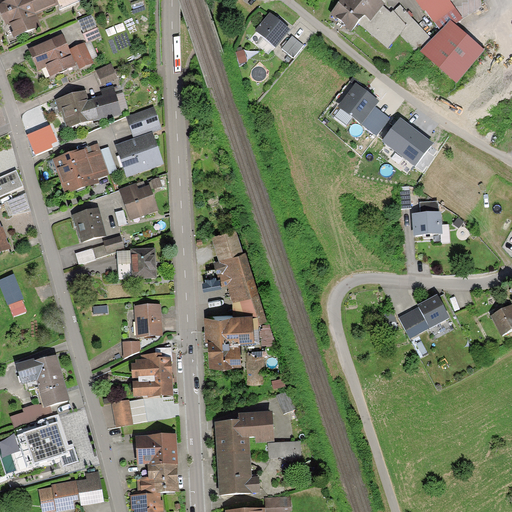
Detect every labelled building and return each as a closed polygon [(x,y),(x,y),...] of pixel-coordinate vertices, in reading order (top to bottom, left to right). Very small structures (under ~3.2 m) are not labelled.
[(15,0),(0,6),(0,9),(7,25),(10,24),(16,37),(36,28),(36,26),(32,28),(25,13),(32,10),(34,14),(55,5),(52,0),(15,0)] [(74,0),(52,0),(55,5),(58,3),(60,8),(75,2),(74,0)] [(375,0),(345,0),(332,16),(351,32),(359,23),(365,15),(371,19),(382,6),(375,0)] [(433,0),(423,8),(434,22),(453,8),(446,0),(433,0)] [(388,48),(401,35),(417,52),(432,39),(400,5),(391,13),(382,6),(371,19),(365,15),(359,23),(388,48)] [(92,16),(79,22),(89,43),(101,37),(92,16)] [(290,32),(272,17),(258,33),(276,48),(290,32)] [(451,29),(428,56),(455,79),(478,53),(451,29)] [(293,37),(283,49),(294,58),(305,46),(293,37)] [(62,38),(33,52),(41,69),(47,67),(50,72),(54,73),(57,72),(61,73),(66,71),(67,67),(74,64),(62,38)] [(82,46),(70,51),(75,62),(77,61),(80,68),(90,64),(82,46)] [(96,70),(99,78),(115,71),(111,64),(96,70)] [(115,71),(99,78),(102,84),(117,77),(115,71)] [(377,102),(358,87),(342,107),(354,117),(361,122),(377,102)] [(103,92),(105,99),(114,96),(112,89),(103,92)] [(85,94),(61,100),(69,129),(94,122),(93,120),(119,112),(114,96),(105,99),(88,104),(85,94)] [(339,105),(331,115),(346,127),(354,117),(342,107),(339,105)] [(151,109),(132,117),(138,135),(159,128),(151,109)] [(433,146),(401,121),(384,143),(417,168),(433,146)] [(151,137),(119,149),(129,174),(160,162),(151,137)] [(99,146),(92,148),(102,177),(109,174),(99,146)] [(65,159),(58,162),(60,168),(59,171),(62,178),(92,166),(90,160),(86,160),(83,153),(75,156),(71,153),(65,155),(65,159)] [(94,173),(92,166),(62,178),(64,184),(66,185),(69,193),(76,190),(78,193),(86,190),(86,186),(95,183),(92,176),(94,173)] [(16,171),(0,178),(0,197),(24,186),(16,171)] [(121,190),(124,198),(138,193),(135,185),(121,190)] [(138,193),(124,198),(130,214),(136,212),(138,215),(141,217),(146,215),(147,211),(154,209),(147,190),(138,193)] [(411,192),(401,193),(401,209),(411,209),(411,192)] [(25,196),(5,204),(10,216),(30,211),(25,196)] [(97,211),(75,217),(77,226),(80,225),(84,241),(103,236),(97,211)] [(440,215),(415,216),(415,236),(424,235),(424,239),(433,238),(433,234),(441,234),(440,228),(440,215)] [(449,227),(440,228),(441,234),(441,244),(450,243),(449,227)] [(0,252),(8,249),(0,229),(0,252)] [(232,230),(214,235),(235,299),(246,295),(248,303),(246,304),(248,314),(252,314),(252,324),(266,319),(245,252),(240,253),(232,230)] [(121,239),(105,244),(106,245),(108,255),(125,250),(121,239)] [(106,245),(93,250),(95,260),(108,255),(106,245)] [(93,250),(77,254),(80,264),(95,260),(93,250)] [(154,251),(118,253),(120,279),(156,277),(154,251)] [(14,273),(0,279),(0,286),(13,317),(28,312),(14,273)] [(438,297),(419,308),(426,321),(431,329),(449,319),(438,297)] [(159,307),(137,308),(138,330),(141,329),(144,332),(145,336),(161,334),(159,307)] [(511,309),(510,307),(493,316),(504,336),(511,331),(511,309)] [(412,312),(419,324),(426,321),(419,308),(412,312)] [(419,324),(412,312),(399,318),(406,331),(419,324)] [(248,314),(209,316),(211,363),(240,362),(239,342),(236,342),(236,338),(246,337),(253,337),(252,324),(252,314),(248,314)] [(248,348),(249,366),(263,366),(262,337),(253,337),(246,337),(247,348),(248,348)] [(138,342),(124,343),(126,357),(140,352),(138,342)] [(143,357),(143,363),(169,362),(172,362),(171,349),(159,350),(159,357),(143,357)] [(40,389),(63,382),(55,358),(49,360),(48,355),(40,358),(41,361),(34,363),(34,362),(20,367),(22,375),(25,374),(30,390),(40,387),(40,389)] [(143,363),(138,363),(139,377),(134,377),(136,397),(172,394),(169,362),(143,363)] [(63,382),(40,389),(45,404),(46,408),(51,406),(69,401),(63,382)] [(288,391),(277,396),(285,414),(296,409),(288,391)] [(130,402),(115,404),(119,426),(133,424),(130,402)] [(45,404),(25,410),(25,413),(29,424),(40,420),(54,416),(51,406),(46,408),(45,404)] [(25,413),(11,418),(15,429),(29,424),(25,413)] [(21,448),(28,468),(60,458),(63,467),(79,462),(74,447),(67,449),(56,415),(54,416),(40,420),(42,429),(24,435),(28,446),(21,448)] [(241,424),(218,425),(219,441),(221,482),(222,496),(251,494),(251,492),(260,491),(259,480),(246,481),(245,467),(249,467),(247,438),(257,437),(257,442),(271,441),(270,416),(241,417),(241,424)] [(24,435),(17,437),(21,448),(28,446),(24,435)] [(175,438),(139,439),(140,462),(151,462),(151,467),(153,467),(176,466),(175,438)] [(300,443),(269,445),(270,458),(279,457),(279,453),(286,453),(286,458),(301,457),(300,443)] [(176,477),(176,466),(153,467),(153,478),(140,479),(141,483),(141,493),(141,497),(156,496),(156,493),(177,492),(176,477)] [(87,475),(88,482),(99,480),(98,473),(87,475)] [(101,489),(99,480),(88,482),(69,486),(69,485),(54,488),(54,490),(44,492),(46,500),(101,489)] [(103,500),(101,489),(46,500),(47,509),(57,507),(58,509),(73,507),(72,500),(81,498),(82,504),(103,500)] [(137,497),(134,497),(134,507),(138,507),(138,511),(161,511),(162,508),(159,509),(159,496),(156,496),(141,497),(141,493),(137,493),(137,497)] [(282,511),(282,499),(266,499),(266,511),(282,511)]
